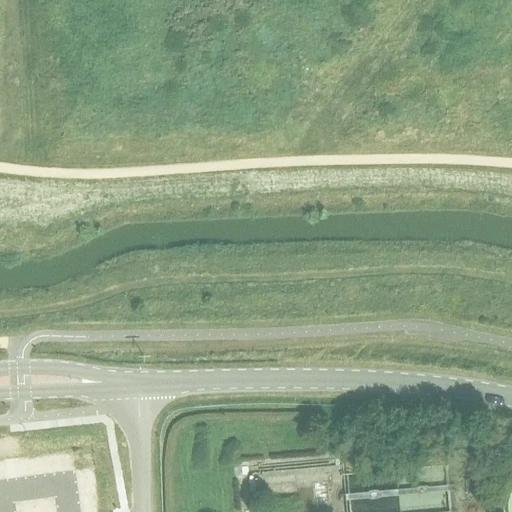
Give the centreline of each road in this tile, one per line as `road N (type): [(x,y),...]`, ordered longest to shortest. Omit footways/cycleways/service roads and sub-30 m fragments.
road 1 (tertiary): [(511,398),(374,380),(136,382)]
road 2 (tertiary): [(136,382),(0,385)]
road 3 (tertiary): [(141,511),(136,382)]
